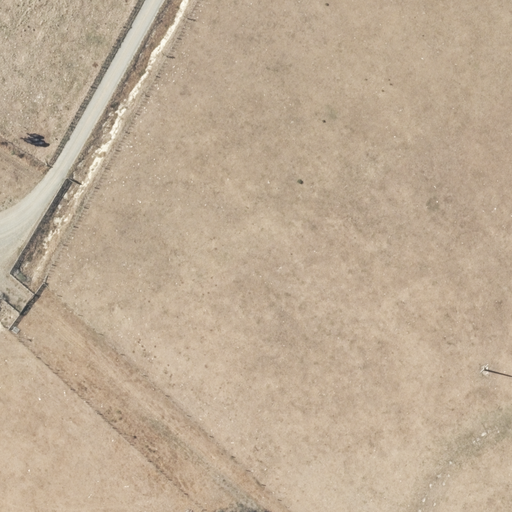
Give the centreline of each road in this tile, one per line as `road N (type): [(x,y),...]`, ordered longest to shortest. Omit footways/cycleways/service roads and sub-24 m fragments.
road 1 (unknown): [(257,511),(122,407),(0,294)]
road 2 (unknown): [(0,236),(146,0)]
